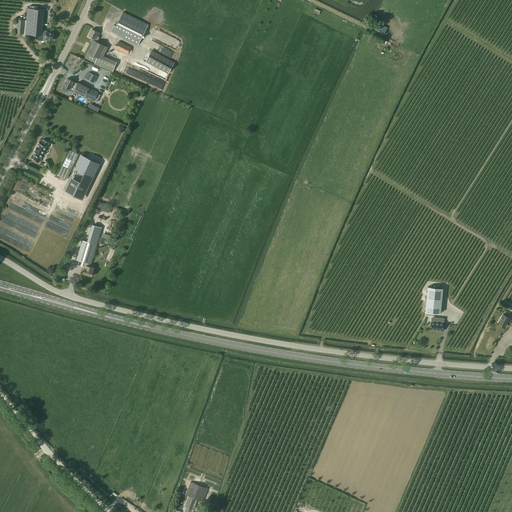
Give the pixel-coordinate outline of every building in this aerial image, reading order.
[(46,39),(54,40),(54,33),(47,32),(47,31),(42,31),(44,10),(28,8),(27,20),(17,19),(16,33),(26,34),(37,35),(37,40),(46,41),(46,39)] [(138,45),(148,24),(124,12),(116,27),(114,26),(112,31),(126,38),(126,39),(138,45)] [(387,27),(380,24),(378,29),(376,28),(375,30),(381,33),(382,31),(385,33),(387,27)] [(91,39),(92,37),(93,38),(91,42),(93,43),(88,53),(85,59),(95,64),(112,71),(117,62),(104,56),(108,47),(104,45),(97,42),(98,40),(99,37),(98,37),(100,33),(92,29),(89,36),(88,37),(91,39)] [(175,49),(179,41),(161,32),(159,35),(169,40),(166,45),(175,49)] [(131,47),(119,41),(116,48),(128,54),(131,47)] [(170,58),(173,52),(165,49),(163,55),(170,58)] [(174,63),(152,51),(146,61),(168,73),(174,63)] [(89,72),(86,79),(92,82),(95,75),(89,72)] [(95,101),(98,102),(101,95),(98,94),(99,93),(78,82),(77,85),(77,86),(73,84),(74,83),(74,82),(71,80),(72,79),(69,78),(68,79),(68,78),(64,86),(70,89),(74,91),(94,102),(95,101)] [(47,147),(50,143),(43,139),(41,143),(39,142),(37,146),(35,150),(33,154),(35,155),(33,159),(39,163),(42,158),(41,157),(46,147),(47,147)] [(69,180),(81,156),(70,150),(58,175),(69,180)] [(69,180),(64,191),(82,200),(100,163),(82,155),(81,156),(69,180)] [(95,208),(109,212),(111,206),(97,202),(95,208)] [(92,276),(94,270),(93,270),(94,268),(90,266),(91,264),(97,245),(99,237),(93,235),(91,243),(83,240),(77,259),(88,262),(86,268),(85,267),(84,273),(92,276)] [(428,287),(425,311),(440,313),(443,288),(428,287)] [(503,314),(498,323),(505,326),(510,318),(503,314)] [(436,317),(432,317),(431,329),(443,330),(444,318),(436,317)] [(190,511),(192,508),(194,509),(198,500),(203,502),(208,489),(191,482),(186,495),(189,496),(185,505),(187,506),(184,511),(183,511),(182,511),(180,511),(179,511),(190,511)] [(176,509),(181,494),(179,493),(173,508),(176,509)]
